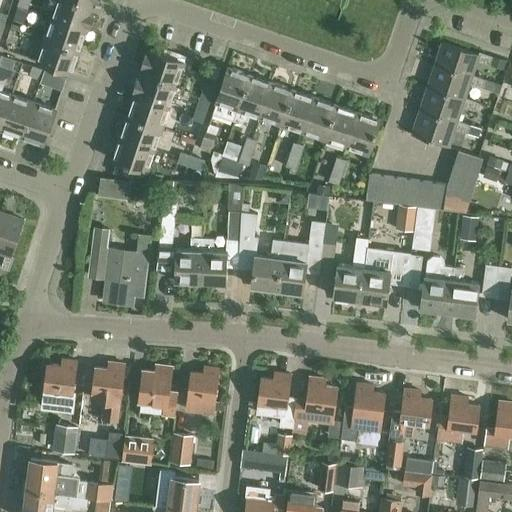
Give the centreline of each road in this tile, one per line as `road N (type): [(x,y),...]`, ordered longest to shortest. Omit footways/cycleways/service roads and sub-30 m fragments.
road 1 (residential): [(419,0),(387,92),(138,6)]
road 2 (residential): [(511,367),(248,333)]
road 3 (residential): [(248,333),(38,314)]
road 4 (residential): [(68,188),(138,6)]
road 5 (residential): [(228,511),(248,333)]
road 6 (residential): [(38,314),(68,188)]
